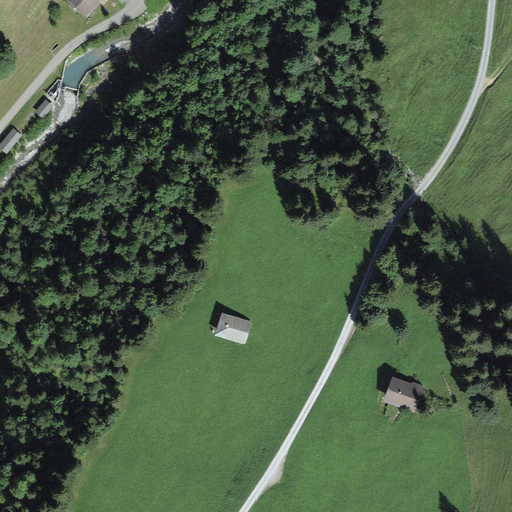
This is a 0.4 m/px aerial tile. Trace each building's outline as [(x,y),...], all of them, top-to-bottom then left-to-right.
[(75,0),(87,10),(96,0),(75,0)] [(37,111),(43,116),(51,106),(45,101),(37,111)] [(13,130),(0,146),(7,151),(20,136),(13,130)] [(225,316),(219,333),(242,341),(247,323),(225,316)] [(395,380),(388,399),(415,410),(422,391),(420,390),(421,386),(414,383),(412,387),(395,380)]
